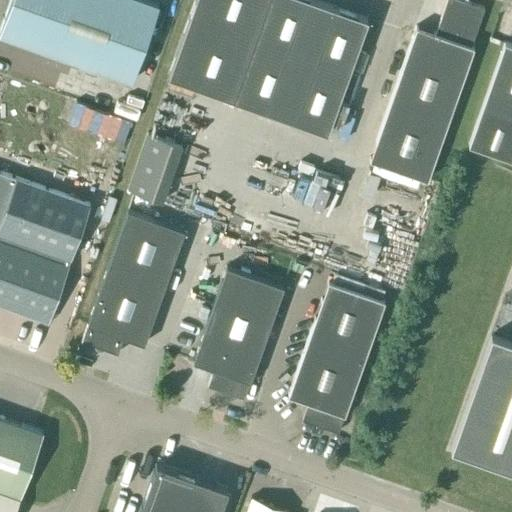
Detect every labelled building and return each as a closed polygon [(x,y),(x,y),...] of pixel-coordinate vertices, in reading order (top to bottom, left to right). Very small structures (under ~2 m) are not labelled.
[(0,33),(131,80),(158,3),(149,0),(9,0),(0,27),(0,33)] [(194,0),(168,75),(327,131),(367,17),(318,0),(194,0)] [(416,25),(369,158),(427,179),(473,45),(471,44),(484,7),(464,0),(445,0),(435,32),(416,25)] [(511,158),(511,43),(504,41),(468,143),(511,158)] [(77,82),(73,95),(95,103),(100,90),(77,82)] [(114,94),(109,108),(134,117),(139,104),(114,94)] [(162,201),(181,144),(147,132),(127,189),(162,201)] [(313,199),(320,173),(302,168),(295,194),(313,199)] [(0,225),(5,227),(72,251),(90,202),(0,170),(0,225)] [(144,343),(184,229),(128,208),(81,340),(117,352),(123,335),(144,343)] [(0,303),(47,321),(72,251),(5,227),(0,241),(0,303)] [(249,380),(283,285),(226,265),(193,360),(213,367),(207,384),(243,397),(249,380)] [(328,279),(288,394),(308,401),(302,418),(338,431),(384,299),(380,298),(383,289),(335,272),(332,281),(328,279)] [(511,341),(491,335),(451,449),(511,470),(511,341)] [(0,415),(0,488),(19,495),(42,431),(0,415)] [(218,511),(227,487),(156,462),(137,511),(218,511)] [(0,511),(13,511),(19,495),(0,488),(0,511)] [(245,511),(288,511),(290,510),(251,496),(245,511)]
